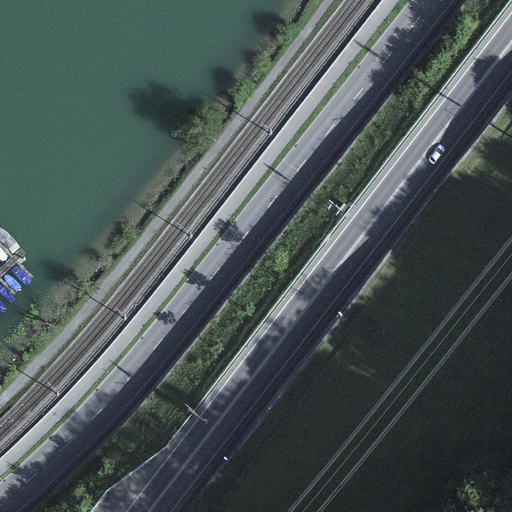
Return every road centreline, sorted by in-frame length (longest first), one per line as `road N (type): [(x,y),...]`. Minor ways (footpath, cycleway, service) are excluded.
road 1 (primary): [(433,0),(166,339),(0,507)]
road 2 (trunk): [(511,39),(149,511)]
